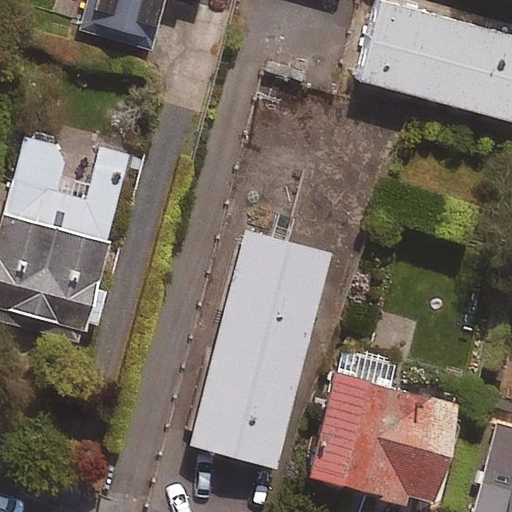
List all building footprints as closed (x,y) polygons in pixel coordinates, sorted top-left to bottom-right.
[(85,0),(79,28),(142,43),(152,0),(85,0)] [(511,31),(393,0),(368,0),(348,77),(511,120),(511,31)] [(306,56),(267,45),(260,69),(299,81),(306,56)] [(0,206),(0,321),(76,342),(81,323),(91,325),(102,283),(92,281),(104,237),(99,236),(121,152),(96,145),(82,199),(50,191),(61,147),(18,136),(0,206)] [(324,253),(241,231),(184,443),(266,465),(324,253)] [(326,370),(297,474),(400,503),(402,494),(421,499),(447,405),(326,370)] [(511,511),(511,429),(493,424),(470,511),(511,511)]
